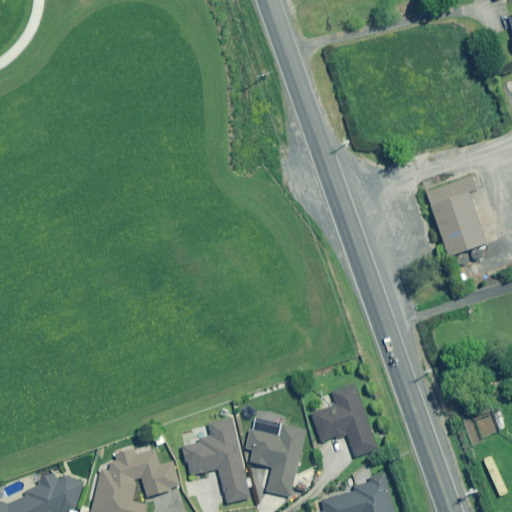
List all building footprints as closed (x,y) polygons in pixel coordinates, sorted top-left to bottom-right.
[(511,15),(511,16),(509,10),(500,13),(502,19),(505,28),(510,26),(511,30),(511,36),(511,37),(511,38),(511,15)] [(477,189),(473,176),(426,192),(449,257),(486,244),(468,192),(477,189)] [(377,450),(355,386),(332,394),(337,406),(311,414),(321,443),(346,434),(354,458),(377,450)] [(209,424),(211,435),(198,438),(200,443),(184,446),(190,476),(218,470),(226,504),(249,499),(231,419),(209,424)] [(252,449),(249,463),(271,467),(266,492),(290,497),(305,431),(282,426),(279,438),(250,431),(247,448),(252,449)] [(101,468),(92,510),(83,508),(81,511),(145,511),(147,505),(131,501),(136,479),(141,477),(147,498),(170,491),(169,489),(178,486),(171,463),(159,466),(154,450),(134,456),(133,450),(116,455),(118,463),(110,465),(101,468)] [(0,511),(68,511),(76,508),(82,483),(65,476),(57,480),(54,473),(39,481),(41,484),(24,492),(26,495),(8,504),(0,501),(0,511)] [(393,511),(384,474),(368,478),(369,483),(351,487),(353,493),(321,501),(323,511),(322,511),(393,511)]
